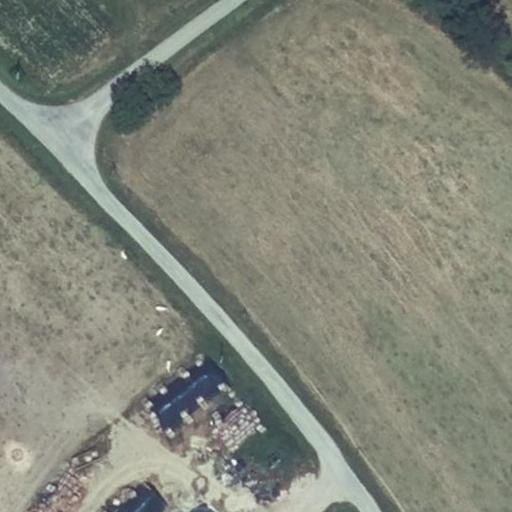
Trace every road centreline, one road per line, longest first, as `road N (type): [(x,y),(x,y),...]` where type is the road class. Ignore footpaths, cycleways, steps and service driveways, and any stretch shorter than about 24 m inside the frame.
road 1 (unclassified): [(51,142),(272,382),(368,511)]
road 2 (unclassified): [(51,142),(231,0)]
